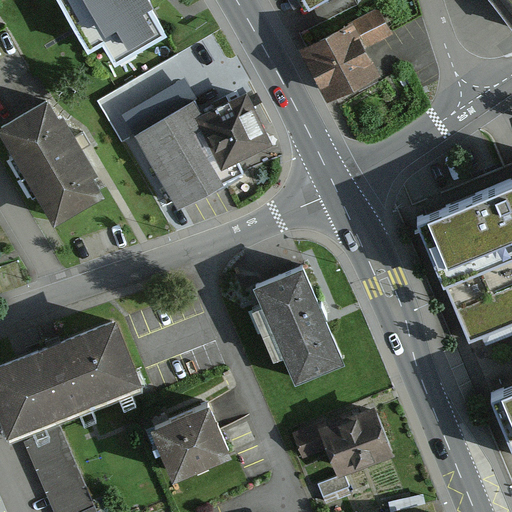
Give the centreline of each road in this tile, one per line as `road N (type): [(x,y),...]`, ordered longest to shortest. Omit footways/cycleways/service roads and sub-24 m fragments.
road 1 (primary): [(475,511),(384,282),(336,190)]
road 2 (residential): [(66,296),(336,190)]
road 3 (primary): [(336,190),(236,0)]
road 4 (residential): [(336,190),(473,101)]
road 5 (residential): [(66,296),(0,178)]
